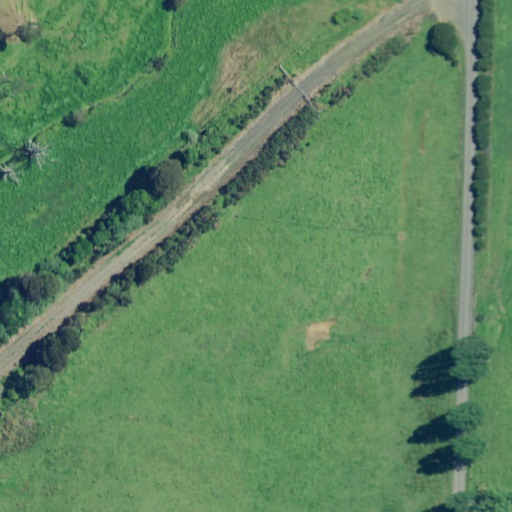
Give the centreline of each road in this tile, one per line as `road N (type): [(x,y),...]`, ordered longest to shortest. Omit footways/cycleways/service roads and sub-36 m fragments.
road 1 (track): [(431,0),(301,89),(198,195),(77,271),(0,336)]
road 2 (unclassified): [(447,511),(466,0)]
